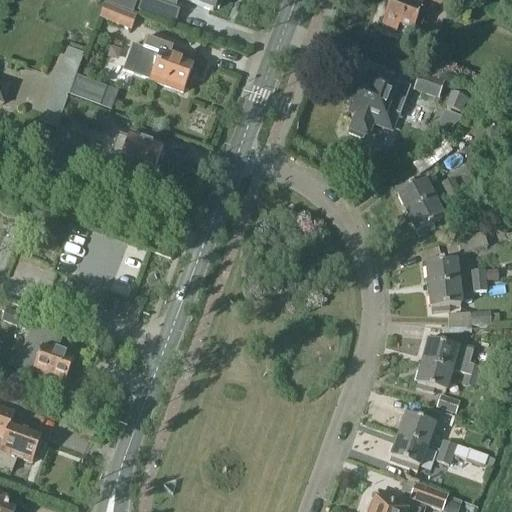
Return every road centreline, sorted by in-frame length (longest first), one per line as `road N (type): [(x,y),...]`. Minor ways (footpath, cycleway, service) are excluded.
road 1 (residential): [(307,511),(368,343),(370,283),(322,192),(237,154)]
road 2 (secondary): [(111,511),(201,251)]
road 3 (residential): [(201,251),(0,172)]
road 4 (secondary): [(237,154),(295,0)]
